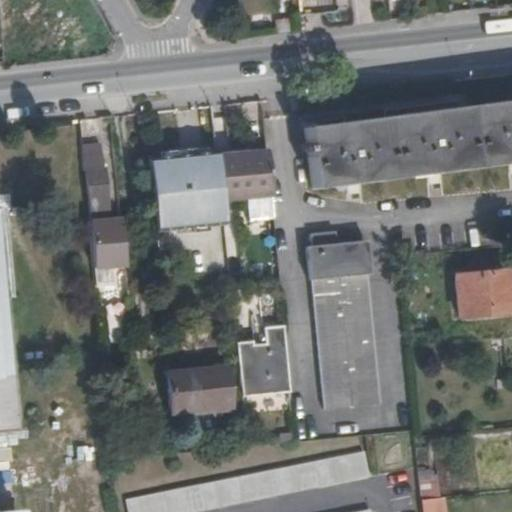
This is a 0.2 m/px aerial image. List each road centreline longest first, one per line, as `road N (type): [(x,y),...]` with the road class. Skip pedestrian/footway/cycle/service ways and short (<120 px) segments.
road 1 (secondary): [(160,78),(470,43)]
road 2 (secondary): [(0,98),(160,78)]
